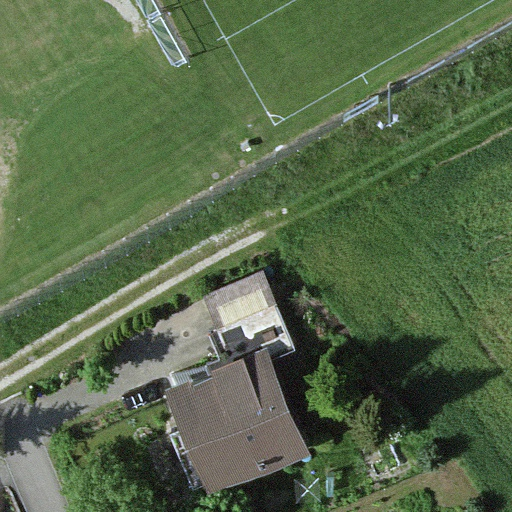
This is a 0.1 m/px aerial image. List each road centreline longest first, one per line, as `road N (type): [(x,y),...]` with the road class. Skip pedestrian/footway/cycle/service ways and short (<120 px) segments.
road 1 (track): [(0,378),(511,81)]
road 2 (track): [(0,187),(35,101),(131,26)]
